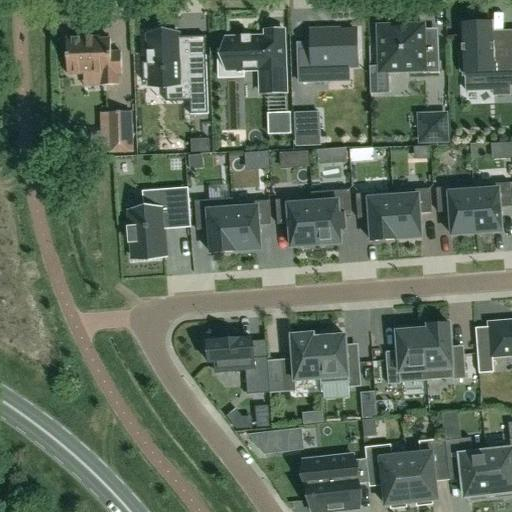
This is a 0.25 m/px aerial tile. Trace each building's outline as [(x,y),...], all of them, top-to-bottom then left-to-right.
[(460,72),(464,72),(464,76),(493,75),(494,96),(510,95),(509,50),(493,50),(493,23),(463,24),(463,54),(460,54),(460,72)] [(438,37),(424,38),(423,26),(408,26),(406,26),(406,29),(398,29),(397,26),(395,26),(395,27),(379,27),(381,71),(423,70),(424,74),(440,73),(438,37)] [(284,30),(266,31),(266,37),(226,39),(226,50),(218,50),(219,78),(244,77),(243,70),(260,69),(261,93),(286,92),(284,51),(284,30)] [(298,50),(299,83),(328,82),(327,66),(340,65),(357,64),(356,48),(357,48),(356,31),(311,33),(312,49),(298,50)] [(148,62),(142,62),(143,82),(149,81),(149,85),(166,85),(181,84),(181,83),(189,82),(190,102),(190,115),(208,114),(206,55),(188,56),(188,58),(180,58),(179,37),(179,34),(147,36),(148,62)] [(68,75),(106,74),(106,86),(118,85),(118,75),(122,74),(121,52),(111,52),(111,39),(99,39),(99,37),(66,39),(68,75)] [(449,143),(448,111),(417,113),(418,144),(449,143)] [(109,113),(111,153),(133,152),(131,112),(109,113)] [(320,112),(297,113),(299,147),(321,146),(320,112)] [(290,113),(268,114),(269,134),(291,133),(290,113)] [(191,153),(210,152),(209,139),(191,140),(191,153)] [(347,163),(346,149),(337,149),(338,164),(347,163)] [(351,162),(359,161),(358,150),(350,151),(351,162)] [(502,232),(500,208),(511,207),(511,203),(511,183),(473,186),(477,234),(502,232)] [(477,234),(473,186),(436,189),(438,213),(450,212),(452,236),(477,234)] [(131,228),(128,228),(129,243),(132,243),(133,259),(165,257),(163,229),(191,227),(188,189),(160,191),(161,209),(144,210),(130,211),(131,228)] [(422,238),(420,214),(432,213),(430,189),(392,192),(392,197),(393,197),(397,240),(422,238)] [(345,229),(344,216),(351,215),(349,190),(311,193),(312,198),(313,198),(316,246),(341,244),(340,230),(345,229)] [(397,240),(393,197),(392,197),(370,198),(370,194),(356,195),(358,219),(370,218),(372,242),(397,240)] [(316,246),(313,198),(312,198),(276,200),(278,224),(290,224),(291,248),(316,246)] [(211,254),(236,252),(232,204),(233,204),(233,199),(195,202),(197,230),(209,230),(211,254)] [(236,252),(261,250),(259,226),(271,225),(269,201),(233,204),(232,204),(236,252)] [(477,347),(479,374),(494,373),(493,357),(511,355),(511,321),(489,324),(491,346),(477,347)] [(423,330),(427,380),(454,378),(454,379),(467,378),(465,355),(453,356),(451,324),(429,325),(429,329),(423,330)] [(423,330),(415,330),(415,326),(402,327),(402,331),(398,332),(400,360),(388,361),(389,384),(402,383),(402,382),(427,380),(423,330)] [(328,337),(319,338),(322,384),(349,381),(350,387),(362,387),(360,363),(348,364),(346,336),(342,336),(341,332),(328,333),(328,337)] [(322,384),(319,338),(315,338),(314,334),(292,336),(295,368),(283,369),(285,392),(296,391),(296,381),(320,379),(321,384),(322,384)] [(267,358),(254,359),(252,339),(207,342),(208,346),(205,346),(206,359),(208,359),(209,363),(215,362),(216,372),(246,370),(247,395),(270,393),(267,358)] [(304,424),(324,423),(323,412),(303,413),(304,424)] [(287,451),(285,432),(250,436),(264,454),(287,451)] [(471,438),(445,441),(448,465),(461,463),(465,497),(470,496),(471,500),(486,499),(486,495),(491,494),(487,452),(486,446),(472,447),(471,438)] [(419,442),(420,454),(406,455),(411,503),(417,502),(417,506),(433,505),(432,501),(437,500),(434,466),(448,465),(445,439),(419,442)] [(511,439),(510,440),(511,450),(487,452),(491,494),(496,493),(497,497),(511,495),(511,493),(511,492),(511,491),(511,439)] [(391,445),(365,448),(366,459),(367,469),(368,472),(382,470),(385,506),(391,505),(391,509),(407,507),(406,503),(411,503),(406,455),(392,457),(391,445)] [(367,469),(366,459),(333,463),(334,477),(311,479),(314,511),(328,511),(359,509),(356,485),(369,483),(368,472),(367,469)]
